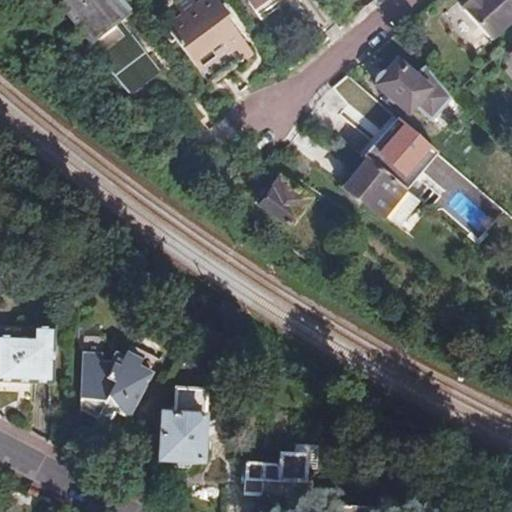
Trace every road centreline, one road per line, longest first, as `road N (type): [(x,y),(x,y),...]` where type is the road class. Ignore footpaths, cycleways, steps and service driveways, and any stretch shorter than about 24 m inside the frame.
road 1 (residential): [(406,0),(261,120)]
road 2 (residential): [(126,511),(0,445)]
